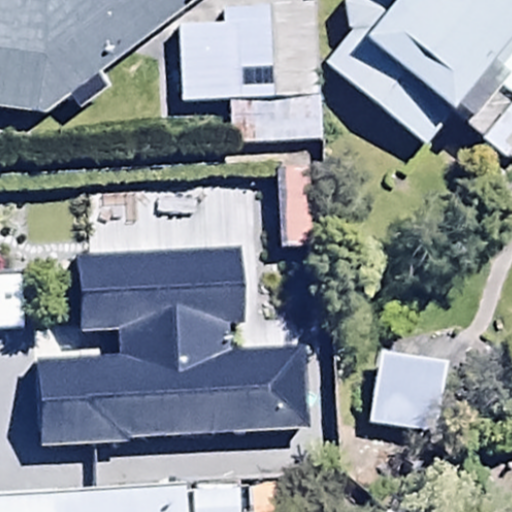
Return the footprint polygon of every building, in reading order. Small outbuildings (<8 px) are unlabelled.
[(0,0),(0,110),(39,116),(52,109),(61,121),(101,90),(95,82),(200,0),(0,0)] [(319,68),(417,149),(447,110),(461,121),(487,87),(503,100),(511,88),(511,0),(343,0),(337,9),(344,38),(319,68)] [(173,104),(225,103),(226,150),(315,148),(315,131),(309,6),(217,8),(217,30),(171,31),(173,104)] [(369,360),(364,430),(429,437),(437,367),(369,360)] [(0,412),(0,488),(180,480),(178,407),(0,412)] [(0,511),(175,511),(175,491),(0,497),(0,511)]
